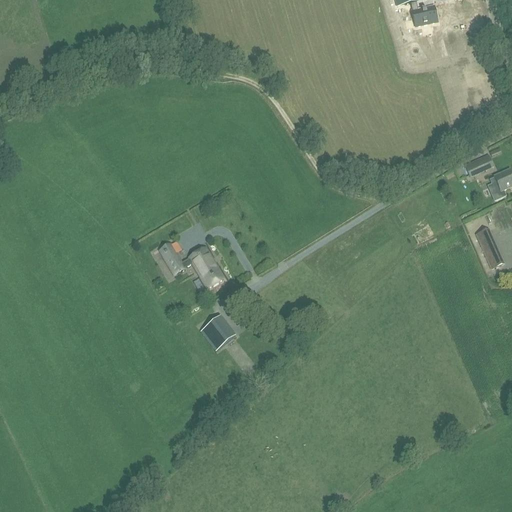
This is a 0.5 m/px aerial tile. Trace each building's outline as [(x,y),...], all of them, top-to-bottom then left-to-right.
[(415,0),(403,0),(405,6),(410,5),(412,12),(415,28),(437,23),(434,8),(418,11),(415,0)] [(452,32),(429,36),(434,62),(457,58),(452,32)] [(470,179),(493,169),(488,157),(464,167),(470,179)] [(511,177),(509,171),(494,178),(500,193),(511,187),(511,177)] [(491,270),(503,265),(488,231),(477,237),(491,270)] [(179,241),(173,244),(178,253),(183,250),(179,241)] [(219,283),(224,280),(214,264),(213,265),(210,260),(211,260),(205,249),(189,259),(189,260),(181,264),(170,245),(160,251),(175,277),(185,271),(184,269),(192,265),(207,290),(212,288),(220,283),(219,283)] [(219,317),(200,332),(215,353),(235,338),(219,317)] [(214,367),(219,363),(214,356),(209,359),(214,367)]
